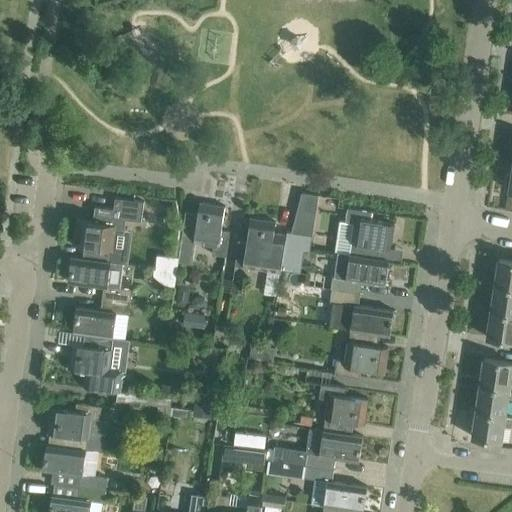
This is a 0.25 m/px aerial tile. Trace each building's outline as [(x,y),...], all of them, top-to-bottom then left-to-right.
[(311,226),(314,194),(296,193),(293,225),(311,226)] [(93,221),(76,219),(73,244),(84,246),(82,258),(111,261),(115,230),(124,232),(126,219),(142,221),(144,201),(116,197),(114,208),(95,206),(93,221)] [(198,213),(185,211),(181,239),(213,243),(211,253),(226,255),(229,231),(221,230),(225,206),(200,202),(198,213)] [(340,220),(335,252),(338,252),(378,258),(380,246),(391,248),(395,223),(371,219),(372,211),(347,207),(345,221),(340,220)] [(246,242),(239,240),(238,240),(234,265),(282,272),(286,234),(274,233),(275,221),(250,218),(246,242)] [(389,260),(378,258),(338,252),(332,288),(360,292),(362,281),(385,285),(389,260)] [(111,261),(82,258),(71,256),(68,281),(103,286),(102,298),(130,302),(132,289),(120,287),(123,263),(111,261)] [(511,260),(499,258),(495,285),(511,287),(511,260)] [(511,287),(495,285),(491,310),(511,313),(511,287)] [(360,292),(332,288),(330,300),(354,304),(358,305),(360,292)] [(192,299),(191,303),(194,307),(198,308),(202,309),(206,306),(207,302),(204,298),(200,297),(196,297),(192,299)] [(130,302),(102,298),(100,309),(77,306),(73,332),(84,333),(113,337),(116,313),(129,315),(130,302)] [(332,301),(328,326),(350,329),(378,334),(390,335),(394,310),(358,305),(354,304),(332,301)] [(511,313),(491,310),(487,337),(511,340),(511,313)] [(185,313),(183,325),(201,327),(203,315),(185,313)] [(337,359),(335,373),(359,377),(360,369),(384,372),(388,347),(377,345),(378,334),(350,329),(345,360),(337,359)] [(113,337),(84,333),(83,345),(71,343),(68,369),(86,371),(84,386),(118,391),(120,391),(122,370),(109,368),(113,337)] [(511,362),(484,358),(480,385),(511,389),(511,362)] [(250,364),(249,369),(253,373),(257,373),(261,370),(262,365),(259,361),(254,361),(250,364)] [(346,387),(321,383),(319,397),(327,398),(323,429),(352,434),(353,422),(364,424),(368,399),(344,395),(346,387)] [(511,389),(480,385),(476,410),(507,414),(509,400),(511,400),(511,389)] [(197,388),(193,416),(211,419),(215,390),(197,388)] [(101,405),(76,402),(75,410),(51,407),(48,433),(59,434),(58,446),(98,451),(98,450),(104,451),(105,438),(104,438),(106,421),(99,420),(101,405)] [(172,407),(158,405),(157,412),(171,414),(172,407)] [(476,410),(472,436),(502,441),(504,426),(511,427),(511,423),(511,415),(507,414),(476,410)] [(275,445),(273,459),(305,464),(334,469),(335,457),(359,461),(363,435),(352,434),(323,429),(323,430),(311,428),(307,450),(275,445)] [(222,456),(222,458),(235,460),(237,445),(224,443),(222,456)] [(98,451),(58,446),(46,444),(43,470),(79,474),(77,486),(105,490),(107,477),(95,475),(98,451)] [(253,465),(266,466),(268,451),(255,449),(253,465)] [(334,469),(305,464),(303,477),(328,481),(324,505),(352,510),(364,511),(367,486),(332,481),(334,469)] [(52,495),(49,511),(101,511),(102,502),(105,490),(77,486),(76,498),(52,495)] [(286,495),(263,492),(262,504),(261,505),(267,505),(285,508),(286,495)] [(188,511),(157,511),(156,511),(203,511),(206,495),(191,493),(188,511)] [(260,511),(261,505),(262,504),(248,503),(249,497),(231,495),(231,496),(216,494),(214,511),(260,511)]
